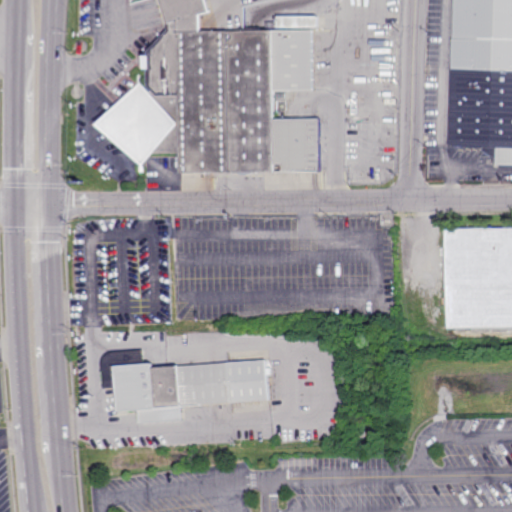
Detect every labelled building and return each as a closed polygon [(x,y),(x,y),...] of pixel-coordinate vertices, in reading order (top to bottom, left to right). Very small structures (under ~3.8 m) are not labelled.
[(202,31),(267,30),(267,23),(276,23),(276,31),(314,30),(315,92),(275,92),(275,120),(322,119),(322,171),(180,173),(179,153),(148,154),(141,163),(103,125),(142,85),(147,90),(148,88),(148,54),(169,33),(169,26),(161,0),(207,0),(211,13),(202,17),(202,31)] [(511,0),(511,164),(495,164),(496,157),(483,148),(450,147),(455,0),(511,0)] [(318,16),(278,17),(279,28),(319,28),(318,16)] [(511,326),(449,327),(448,228),(511,227),(511,326)] [(146,362),(153,362),(153,366),(268,359),(268,367),(273,367),(273,374),(270,374),(271,401),(182,407),(183,420),(139,423),(138,408),(117,410),(115,387),(104,388),(102,361),(104,357),(107,354),(108,353),(112,352),(128,351),(145,349),(146,362)]
